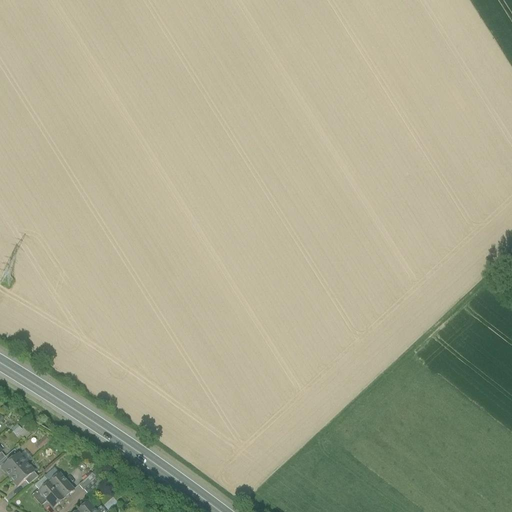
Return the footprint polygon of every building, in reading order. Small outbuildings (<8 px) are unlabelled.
[(5,458),(5,459),(9,463),(18,455),(14,451),(5,458)] [(9,463),(2,470),(10,479),(26,464),(18,455),(9,463)] [(26,464),(10,479),(18,488),(25,481),(34,473),(26,464)] [(34,473),(25,481),(29,486),(38,478),(34,473)] [(74,492),(60,475),(49,484),(64,500),(74,492)] [(91,475),(79,486),(83,491),(84,491),(97,479),(91,475)] [(97,479),(84,491),(88,496),(102,484),(97,479)] [(40,492),(39,493),(47,502),(54,509),(64,500),(49,484),(40,492)] [(38,491),(32,496),(41,507),(47,502),(39,493),(40,492),(38,491)] [(95,511),(88,503),(77,511),(95,511)]
